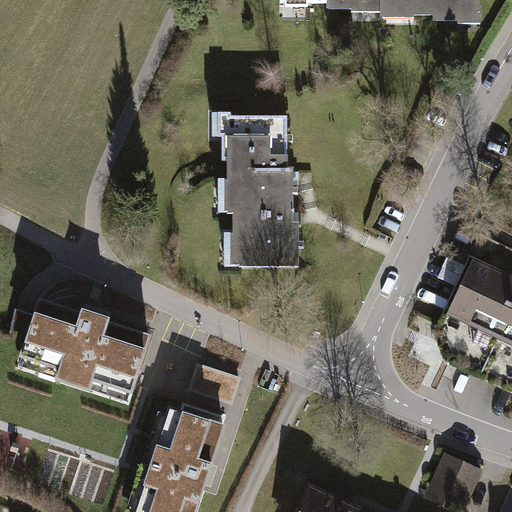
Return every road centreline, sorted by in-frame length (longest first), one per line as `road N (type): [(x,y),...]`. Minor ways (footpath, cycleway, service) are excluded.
road 1 (residential): [(357,383),(511,64)]
road 2 (residential): [(92,259),(357,383)]
road 3 (track): [(92,259),(89,210),(98,181),(182,0)]
road 4 (residential): [(511,445),(357,383)]
